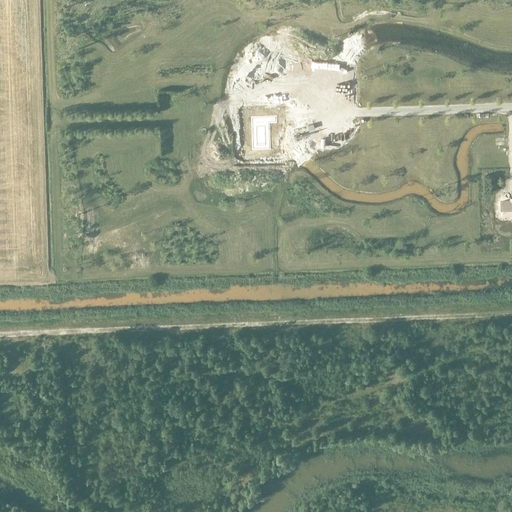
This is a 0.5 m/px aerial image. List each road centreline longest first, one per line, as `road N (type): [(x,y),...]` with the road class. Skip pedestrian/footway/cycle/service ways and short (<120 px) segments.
road 1 (track): [(77,511),(92,430),(148,388),(259,374),(346,399),(472,352),(511,370)]
road 2 (track): [(0,333),(511,312)]
road 3 (track): [(57,331),(70,461),(80,487)]
